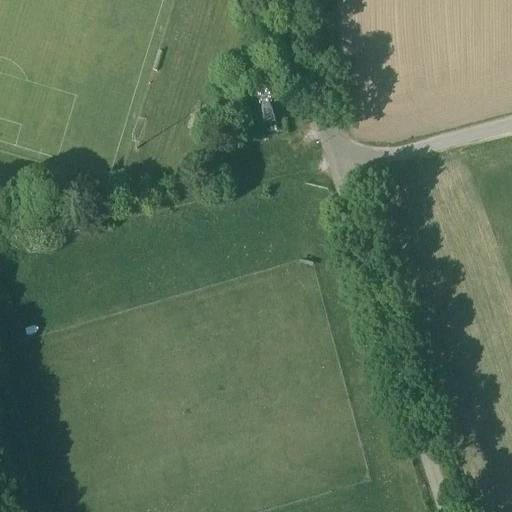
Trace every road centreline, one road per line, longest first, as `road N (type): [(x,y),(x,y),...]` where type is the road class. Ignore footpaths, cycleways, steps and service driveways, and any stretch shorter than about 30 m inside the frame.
road 1 (residential): [(334,170),(445,511)]
road 2 (residential): [(334,170),(511,124)]
road 3 (residential): [(312,0),(334,170)]
